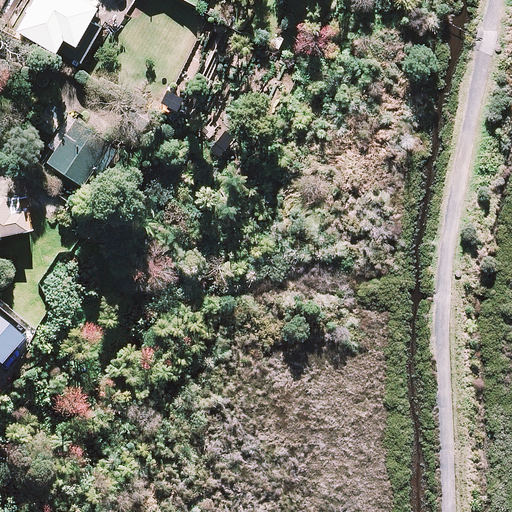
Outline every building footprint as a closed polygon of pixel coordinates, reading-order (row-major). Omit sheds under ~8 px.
[(101,9),(97,7),(101,1),(98,0),(36,0),(19,32),(59,54),(66,41),(79,48),(101,9)] [(140,0),(115,0),(102,20),(119,32),(140,0)] [(68,113),(53,104),(38,127),(54,136),(68,113)] [(50,164),(87,187),(94,174),(103,179),(121,149),(76,121),(50,164)] [(0,203),(0,242),(33,236),(25,202),(6,207),(5,202),(0,203)] [(23,344),(19,341),(25,335),(0,313),(0,368),(1,369),(23,344)]
